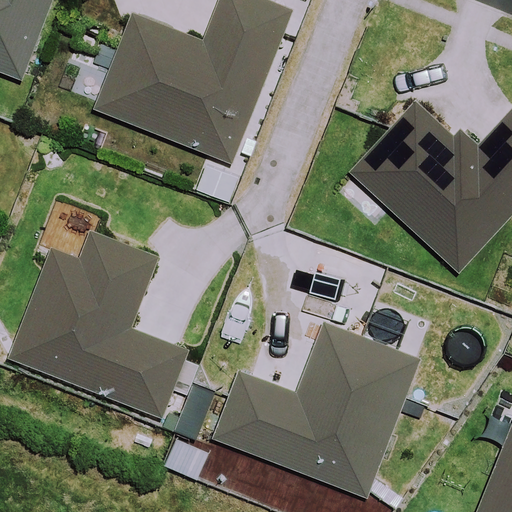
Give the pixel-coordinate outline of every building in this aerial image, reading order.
[(50,0),(0,0),(0,71),(20,79),(50,0)] [(287,12),(256,0),(223,0),(206,45),(131,16),(95,111),(229,163),(287,12)] [(511,215),(511,113),(474,157),(413,105),(350,177),(461,274),(511,215)] [(157,256),(93,232),(81,263),(54,252),(9,370),(156,426),(184,352),(128,331),(157,256)] [(415,362),(326,328),(299,398),(241,376),(216,440),(363,497),(415,362)] [(511,511),(511,417),(493,463),(474,511),(511,511)]
